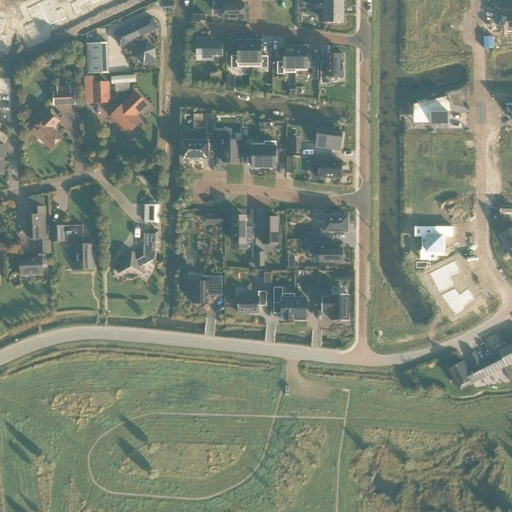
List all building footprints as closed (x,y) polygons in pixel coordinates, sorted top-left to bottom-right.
[(50,0),(43,0),(38,3),(47,21),(58,16),(61,21),(66,18),(61,8),(56,10),(50,0)] [(89,0),(75,0),(75,1),(70,3),(75,14),(81,11),(78,6),(89,1),(89,0)] [(223,19),(245,20),(245,4),(227,4),(227,0),(215,0),(215,10),(223,10),(223,19)] [(413,0),(413,11),(436,11),(436,0),(413,0)] [(344,2),(324,2),(324,13),(344,13),(344,2)] [(38,3),(27,8),(33,22),(28,24),(33,35),(38,32),(36,27),(47,21),(38,3)] [(344,13),(324,13),(324,23),(344,23),(344,13)] [(508,16),(501,16),(501,26),(508,26),(508,32),(511,31),(511,13),(508,14),(508,16)] [(488,15),(488,28),(496,28),(496,15),(488,15)] [(153,16),(113,34),(119,47),(133,41),(136,45),(134,46),(135,57),(144,66),(157,60),(156,48),(148,40),(147,40),(145,36),(159,29),(153,16)] [(419,26),(419,43),(446,43),(446,26),(419,26)] [(196,38),(196,58),(223,58),(223,46),(213,45),(213,38),(196,38)] [(232,56),(231,68),(239,68),(239,67),(250,67),(250,41),(238,41),(238,56),(232,56)] [(250,41),(250,67),(261,67),(261,68),(268,69),(268,56),(262,56),(262,41),(250,41)] [(109,73),(108,43),(87,44),(88,74),(109,73)] [(277,62),(277,74),(285,74),(285,73),(296,73),(296,47),(284,47),(284,62),(277,62)] [(296,47),(296,73),(296,71),(307,71),(308,47),(296,47)] [(343,77),(344,55),(328,55),(328,63),(321,63),(321,80),(329,81),(329,77),(343,77)] [(139,74),(111,75),(112,89),(140,88),(139,74)] [(110,81),(96,82),(97,103),(111,103),(110,81)] [(71,91),(70,85),(57,86),(57,91),(54,91),(54,106),(76,105),(75,91),(71,91)] [(146,104),(135,93),(123,105),(120,108),(121,108),(117,112),(118,113),(118,121),(129,132),(135,126),(135,117),(134,116),(146,104)] [(418,101),(418,117),(423,117),(423,123),(431,123),(431,124),(449,124),(449,105),(451,105),(449,96),(428,100),(428,99),(418,101)] [(59,121),(50,112),(44,118),(32,130),(39,138),(41,136),(52,147),(62,137),(55,129),(55,126),(59,121)] [(318,130),(316,144),(332,146),(331,150),(341,151),(343,134),(318,130)] [(217,131),(217,151),(224,151),(224,163),(238,163),(238,140),(229,140),(230,131),(217,131)] [(184,142),(184,159),(208,159),(208,152),(213,152),(213,137),(207,137),(207,142),(184,142)] [(252,144),(252,167),(264,167),(264,141),(264,144),(252,144)] [(264,141),(264,167),(276,167),(276,141),(264,141)] [(415,141),(415,156),(425,156),(425,158),(432,158),(432,156),(441,156),(441,141),(415,141)] [(288,142),(289,153),(301,153),(301,142),(288,142)] [(317,167),(317,179),(326,179),(326,178),(342,178),(342,177),(341,177),(341,163),(342,163),(342,162),(319,162),(319,163),(319,167),(317,167)] [(413,180),(413,192),(436,192),(436,180),(413,180)] [(413,192),(413,203),(436,203),(436,192),(413,192)] [(413,203),(413,216),(436,216),(436,203),(413,203)] [(159,205),(145,204),(145,223),(159,223),(159,205)] [(46,206),(30,207),(31,239),(47,239),(47,226),(46,206)] [(320,228),(320,238),(333,238),(333,231),(347,231),(348,216),(339,216),(340,213),(333,213),(333,216),(325,216),(324,228),(320,228)] [(234,217),(234,243),(252,243),(252,227),(247,227),(247,234),(245,233),(245,217),(234,217)] [(263,217),(263,244),(278,244),(278,235),(280,235),(280,226),(278,226),(278,217),(263,217)] [(84,244),(83,225),(51,226),(52,242),(76,241),(76,269),(92,269),(91,244),(84,244)] [(413,227),(413,236),(425,236),(425,250),(419,250),(419,259),(435,259),(435,255),(440,255),(440,236),(451,236),(451,227),(413,227)] [(159,230),(144,230),(144,256),(140,258),(139,256),(125,255),(118,266),(125,278),(137,279),(145,267),(144,265),(158,257),(159,230)] [(511,234),(503,239),(511,256),(511,234)] [(308,242),(308,254),(319,254),(319,263),(343,263),(343,249),(331,249),(331,242),(308,242)] [(264,266),(264,252),(256,252),(256,266),(264,266)] [(462,252),(456,254),(462,265),(467,262),(462,252)] [(46,264),(46,257),(20,258),(21,275),(43,274),(42,264),(46,264)] [(455,260),(428,274),(428,275),(430,274),(435,284),(433,285),(433,286),(435,285),(439,293),(454,285),(450,277),(461,272),(461,271),(460,271),(455,261),(456,261),(455,260)] [(190,285),(190,290),(191,291),(193,291),(193,303),(196,304),(197,305),(200,305),(201,304),(208,304),(208,296),(222,296),(222,276),(204,276),(204,282),(193,282),(193,284),(191,284),(190,285)] [(274,287),(274,304),(282,304),(282,319),(294,319),(294,298),(295,298),(295,293),(283,293),(283,287),(274,287)] [(454,288),(440,295),(447,304),(446,304),(446,305),(447,304),(454,313),(453,314),(453,315),(455,313),(456,314),(464,309),(463,308),(476,298),(476,297),(475,298),(469,289),(469,288),(460,294),(454,288)] [(238,298),(238,313),(259,313),(259,306),(266,306),(266,292),(259,292),(259,298),(238,298)] [(322,295),(322,312),(331,312),(331,321),(348,321),(349,295),(332,294),(332,295),(322,295)] [(487,294),(481,298),(483,302),(490,298),(487,294)] [(294,298),(294,319),(307,319),(307,298),(295,298),(294,298)] [(511,343),(498,351),(499,352),(506,366),(504,367),(511,382),(511,381),(511,343)] [(462,362),(448,369),(457,387),(464,383),(467,388),(474,385),(473,383),(504,367),(506,366),(499,352),(480,362),(475,352),(468,355),(473,365),(466,369),(462,361),(462,362)]
